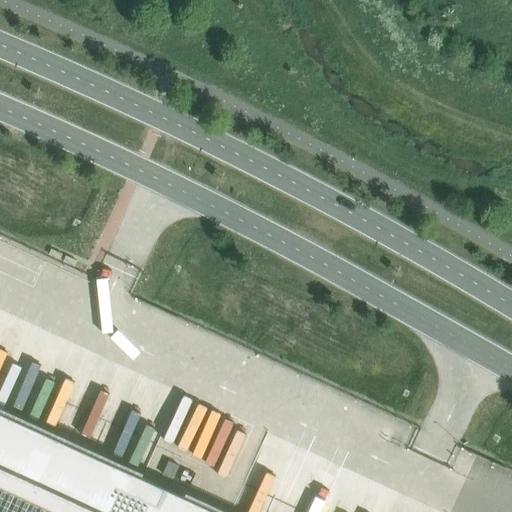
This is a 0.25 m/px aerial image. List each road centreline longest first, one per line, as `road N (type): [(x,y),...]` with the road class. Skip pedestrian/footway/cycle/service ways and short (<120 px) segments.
road 1 (tertiary): [(0,107),(163,181),(511,370)]
road 2 (tertiary): [(511,304),(301,186),(0,45)]
